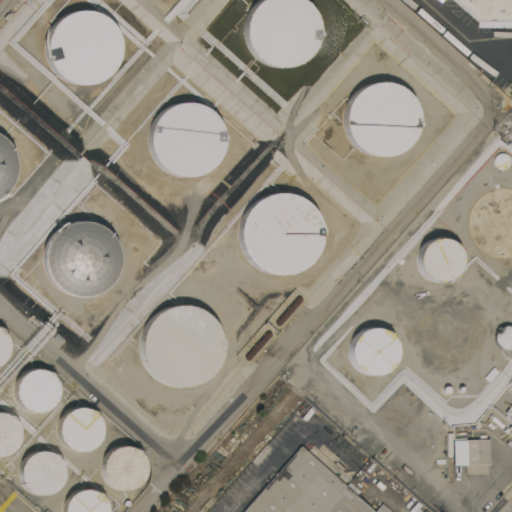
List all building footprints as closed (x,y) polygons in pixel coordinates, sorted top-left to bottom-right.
[(312,52),(307,57),(302,61),(297,65),(291,67),(284,68),(277,68),(271,67),(265,65),(259,62),(254,58),(250,53),(246,47),(244,41),(243,34),(243,28),(244,21),(246,15),(249,9),(253,4),(258,0),(303,0),(307,3),(311,8),(315,14),(317,20),(318,27),(318,33),(317,40),(315,46),(312,52)] [(511,0),(511,28),(477,28),(477,22),(476,22),(452,0),(511,0)] [(109,24),(114,30),(117,37),(119,48),(116,61),(111,71),(102,79),(91,84),(81,86),(72,84),(62,80),(56,76),(50,67),(46,58),(44,58),(44,55),(45,55),(45,48),(45,42),(47,33),(54,24),(62,17),(72,12),(81,11),(91,12),(99,15),(103,18),(109,24)] [(406,93),(412,102),(416,113),(416,119),(416,124),(418,124),(418,127),(416,126),(415,132),(412,139),(406,146),(399,152),(391,156),(383,157),(375,157),(366,155),(357,149),(350,143),(346,135),(343,126),(342,118),(344,109),(347,102),(353,94),(360,89),(369,84),(379,82),(388,84),(398,88),(406,93)] [(217,122),(221,131),(221,135),(223,135),(223,137),(221,137),(222,142),(221,149),(219,156),(212,165),(202,173),(193,176),(183,177),(172,175),(163,170),(155,163),(150,155),(148,145),(148,136),(150,127),(155,118),(164,109),(176,104),(187,103),(198,105),(208,111),(212,115),(217,122)] [(0,136),(6,142),(11,151),(14,161),(15,170),(13,177),(11,183),(8,188),(3,193),(5,195),(1,198),(0,197),(0,136)] [(509,166),(508,167),(506,169),(504,170),(503,170),(501,170),(500,170),(499,170),(497,169),(496,168),(494,166),(494,165),(493,163),(493,162),(494,160),(494,159),(495,158),(495,157),(496,156),(498,155),(499,154),(500,154),(502,154),(503,154),(504,154),(507,156),(509,158),(509,159),(510,161),(510,162),(510,164),(509,165),(509,166)] [(306,205),(313,213),(318,223),(319,234),(318,241),(316,250),(310,260),(305,266),(296,271),(286,275),(277,275),(267,274),(255,269),(247,260),(241,250),(238,240),(238,228),(242,215),(249,206),(260,198),(272,194),(282,194),(291,196),(298,199),(306,205)] [(118,263),(116,272),(112,281),(104,289),(94,295),(85,298),(73,297),(62,294),(52,285),(47,280),(44,272),(42,262),(42,252),(46,241),(54,232),(52,230),(56,227),(57,229),(64,225),(73,222),(82,221),(94,224),(102,229),(110,235),(114,243),(117,252),(118,263)] [(453,245),(458,251),(460,257),(459,263),(458,269),(455,273),(454,275),(455,276),(453,277),(453,276),(449,279),(445,281),(440,282),(436,282),(430,281),(425,278),(422,275),(418,269),(416,264),(416,261),(415,259),(416,259),(416,257),(418,253),(419,249),(423,244),(428,241),(432,239),(437,238),(442,239),(448,241),(453,245)] [(279,326),(277,326),(275,326),(274,325),(274,323),(274,321),(295,298),(297,297),(299,297),(300,298),(301,299),(301,300),(279,326)] [(209,318),(214,325),(219,335),(220,343),(222,343),(222,347),(220,347),(220,352),(219,359),(215,368),(208,377),(200,383),(189,386),(178,388),(167,386),(158,382),(149,373),(143,363),(139,353),(139,344),(141,336),(144,326),(151,318),(159,311),(168,307),(179,306),(189,307),(198,310),(203,313),(209,318)] [(511,349),(510,350),(508,350),(506,351),(504,351),(502,350),(500,350),(498,349),(496,347),(495,346),(494,344),(493,342),(493,340),(493,337),(493,335),(494,333),(495,331),(496,330),(498,328),(500,327),(502,327),(504,326),(506,326),(508,327),(510,327),(511,328),(511,349)] [(392,341),(394,346),(395,352),(394,360),(390,366),(385,371),(380,374),(374,375),(367,375),(360,372),(355,369),(353,365),(349,359),(348,352),(349,344),(352,339),(357,333),(365,330),(373,329),(382,331),(387,334),(388,333),(390,335),(389,336),(392,341)] [(269,337),(248,361),(246,361),(244,360),(244,359),(243,357),(244,355),(265,332),(267,331),(269,332),(270,333),(270,335),(269,337)] [(53,380),(55,386),(56,390),(56,396),(55,399),(54,402),(54,403),(53,403),(52,405),(50,407),(45,411),(38,413),(33,413),(28,412),(24,410),(19,407),(16,403),(14,397),(13,394),(13,395),(12,393),(13,393),(13,389),(14,387),(13,387),(13,385),(14,385),(15,383),(17,380),(20,375),(25,372),(30,370),(36,370),(42,371),(47,374),(49,375),(50,374),(52,376),(51,377),(53,380)] [(98,421),(100,427),(100,432),(99,437),(98,440),(98,441),(97,441),(95,444),(91,448),(83,451),(78,452),(73,451),(69,450),(67,449),(65,449),(66,448),(61,444),(60,442),(59,442),(59,441),(59,440),(58,438),(57,435),(57,433),(56,433),(56,431),(57,431),(57,429),(57,425),(59,420),(63,414),(68,411),(74,409),(80,409),(86,410),(92,414),(93,412),(95,414),(94,416),(98,421)] [(16,426),(18,432),(18,437),(17,443),(13,450),(7,454),(1,456),(0,456),(0,413),(3,414),(9,417),(10,416),(14,419),(13,421),(16,426)] [(472,440),(472,439),(472,438),(473,438),(474,438),(474,439),(475,440),(479,440),(479,436),(485,436),(485,440),(488,440),(489,465),(453,466),(452,441),(472,440)] [(140,481),(138,484),(135,486),(132,488),(128,490),(125,490),(121,491),(117,490),(114,489),(110,487),(107,485),(105,482),(103,479),(101,475),(100,472),(100,468),(101,464),(102,460),(104,457),(106,454),(109,451),(112,449),(115,448),(119,447),(123,447),(127,448),(130,449),(134,450),(137,453),(139,456),(141,459),(143,462),(143,466),(144,470),(143,474),(142,477),(140,481)] [(242,511),(300,447),(345,487),(323,511),(242,511)] [(57,488),(54,490),(51,492),(48,494),(44,495),(40,496),(37,495),(33,494),(30,493),(26,491),(24,488),(21,485),(20,482),(19,478),(18,474),(19,470),(20,467),(21,463),(23,460),(26,457),(29,455),(32,453),(36,452),(40,452),(43,452),(47,453),(51,455),(54,457),(56,459),(59,463),(60,466),(61,470),(62,473),(62,477),(61,481),(59,484),(57,488)] [(350,483),(360,492),(356,496),(372,511),(374,511),(382,504),(390,511),(323,511),(345,487),(350,483)] [(61,511),(61,510),(62,506),(64,503),(65,500),(68,497),(71,494),(74,492),(78,491),(82,491),(85,491),(89,491),(93,493),(96,495),(99,497),(101,500),(103,503),(104,507),(105,511),(61,511)]
